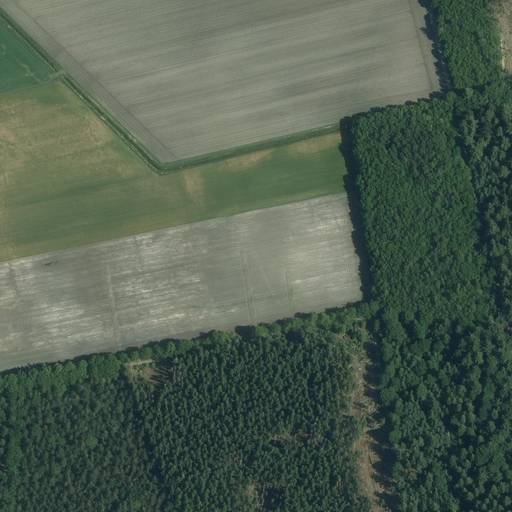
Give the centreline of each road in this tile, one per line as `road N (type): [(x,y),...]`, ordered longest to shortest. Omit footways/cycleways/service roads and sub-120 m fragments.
road 1 (track): [(0,390),(372,316)]
road 2 (track): [(508,333),(428,0)]
road 3 (track): [(401,511),(372,316)]
road 4 (track): [(431,511),(511,363)]
road 5 (track): [(372,316),(508,333)]
